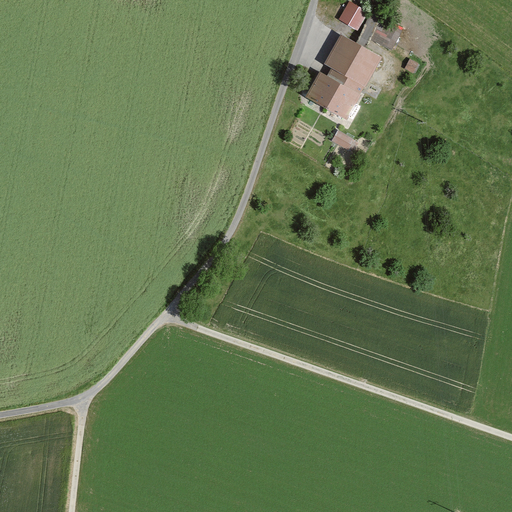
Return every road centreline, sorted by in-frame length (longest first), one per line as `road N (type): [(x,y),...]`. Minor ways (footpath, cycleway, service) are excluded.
road 1 (unclassified): [(511,437),(178,311)]
road 2 (unclassified): [(313,0),(230,232),(178,311)]
road 3 (unclassified): [(178,311),(85,398)]
